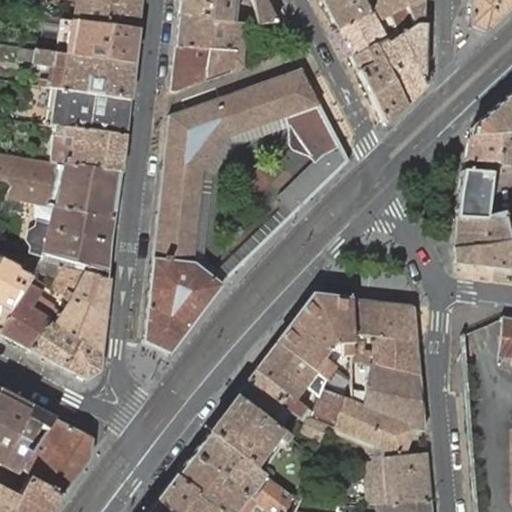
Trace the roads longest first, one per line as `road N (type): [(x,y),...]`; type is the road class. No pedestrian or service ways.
road 1 (residential): [(102,409),(113,387),(155,0)]
road 2 (tertiary): [(143,469),(338,245),(380,182)]
road 3 (residential): [(440,289),(448,511)]
road 4 (tertiary): [(296,0),(361,122),(380,182)]
road 5 (residential): [(437,126),(424,230),(440,289)]
road 6 (residential): [(446,0),(437,126)]
road 7 (tertiary): [(380,182),(440,289)]
